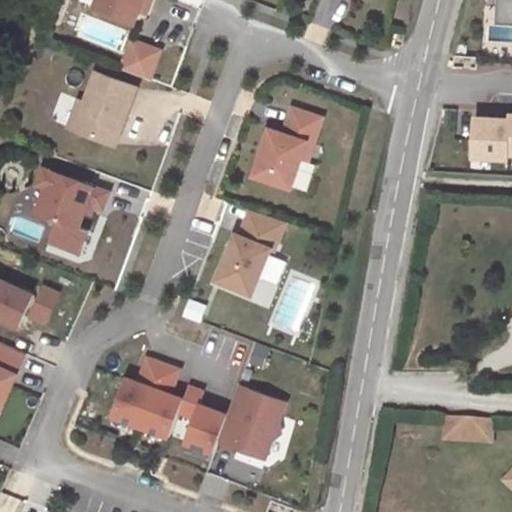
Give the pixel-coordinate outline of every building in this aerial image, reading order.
[(96,0),(94,7),(134,21),(139,8),(141,1),(148,4),(149,0),(96,0)] [(511,0),(500,0),(500,15),(511,15),(511,0)] [(141,1),(139,8),(146,11),(148,4),(141,1)] [(511,15),(500,15),(500,23),(511,23),(511,15)] [(124,68),(152,78),(162,50),(134,40),(124,68)] [(86,102),(76,129),(118,144),(139,86),(97,71),(86,102)] [(86,102),(81,100),(71,127),(76,129),(86,102)] [(304,157),(309,140),(316,142),(325,116),(294,106),(286,131),(271,126),(256,174),(294,186),(304,157)] [(511,162),(511,116),(476,116),(476,162),(511,162)] [(309,140),(304,157),(311,159),(316,142),(309,140)] [(105,209),(111,192),(45,169),(39,185),(48,188),(39,213),(81,229),(88,212),(91,203),(96,205),(105,209)] [(88,212),(93,214),(96,205),(91,203),(88,212)] [(289,220),(253,208),(244,234),(239,232),(220,279),(256,293),(274,248),(277,249),(289,220)] [(36,294),(0,277),(0,315),(22,325),(36,294)] [(49,322),(62,295),(46,288),(33,315),(49,322)] [(0,338),(0,402),(6,405),(16,384),(10,381),(15,370),(20,373),(30,352),(0,338)] [(127,377),(114,415),(172,436),(182,411),(196,417),(187,441),(216,451),(219,441),(229,415),(202,405),(206,392),(190,387),(186,399),(172,394),(181,370),(149,359),(140,382),(127,377)] [(287,402),(240,385),(229,415),(219,441),(267,459),(273,440),(282,433),(280,422),(287,402)] [(452,414),(445,413),(444,420),(444,432),(491,435),(492,423),(492,417),(485,416),(484,431),(451,429),(452,414)] [(485,416),(452,414),(451,429),(484,431),(485,416)]
